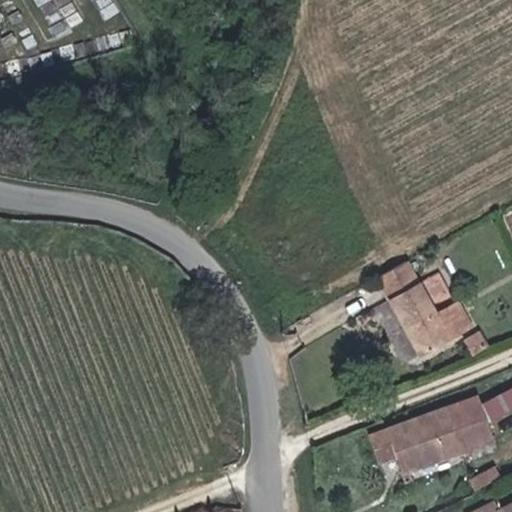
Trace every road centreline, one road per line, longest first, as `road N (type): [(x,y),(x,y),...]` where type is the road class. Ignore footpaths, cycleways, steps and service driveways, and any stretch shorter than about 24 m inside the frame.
road 1 (tertiary): [(271,511),(264,360),(212,263),(116,208),(0,186)]
road 2 (track): [(180,240),(201,165),(210,88),(143,0)]
